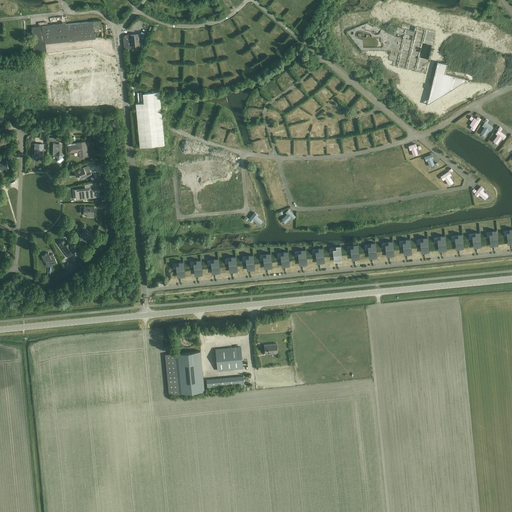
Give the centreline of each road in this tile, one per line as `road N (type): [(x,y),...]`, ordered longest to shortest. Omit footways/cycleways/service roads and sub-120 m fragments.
road 1 (unclassified): [(146,315),(116,29),(95,11),(0,19)]
road 2 (tertiary): [(146,315),(511,278)]
road 3 (residential): [(13,267),(51,284),(110,234),(97,138),(67,129),(19,131)]
road 4 (tertiary): [(146,315),(0,329)]
road 5 (residential): [(19,131),(13,267)]
